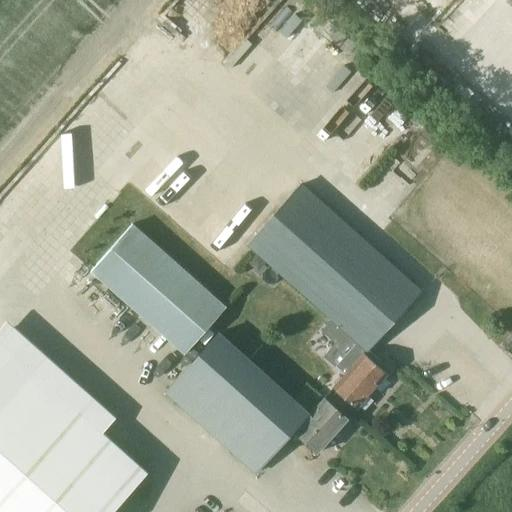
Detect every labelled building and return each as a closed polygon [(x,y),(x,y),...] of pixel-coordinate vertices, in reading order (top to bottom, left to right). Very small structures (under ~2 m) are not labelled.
[(428,0),(439,11),(449,0),(428,0)] [(289,34),(303,17),(296,11),(282,28),(289,34)] [(367,76),(355,95),(342,86),(309,135),(338,154),(384,87),(367,76)] [(304,185),(250,245),(359,343),(338,367),(346,375),(344,378),(337,376),(334,380),(335,387),(359,409),(390,374),(367,354),(422,292),(304,185)] [(184,354),(226,306),(132,223),(90,272),(184,354)] [(220,332),(166,392),(257,474),(294,432),(317,454),(348,419),(325,398),(311,414),(220,332)] [(0,340),(0,511),(112,511),(148,473),(0,340)]
